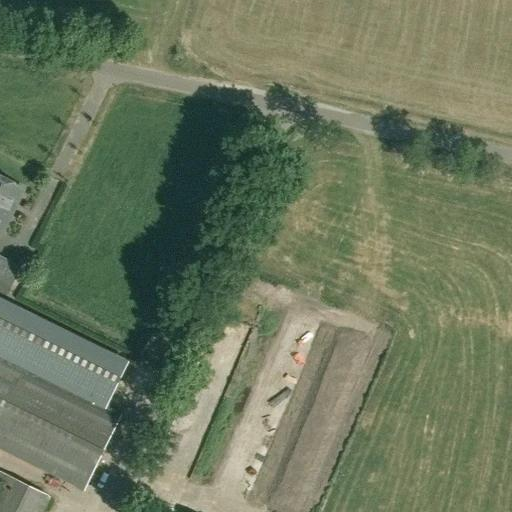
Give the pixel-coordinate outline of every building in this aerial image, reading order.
[(154,72),(157,60),(141,56),(138,68),(154,72)] [(0,232),(3,234),(25,190),(0,177),(0,232)] [(20,270),(0,259),(0,287),(10,292),(20,270)] [(0,446),(85,489),(122,414),(106,406),(127,363),(0,300),(0,446)] [(194,393),(173,448),(187,454),(209,398),(194,393)] [(42,511),(50,497),(1,472),(0,473),(0,511),(42,511)]
